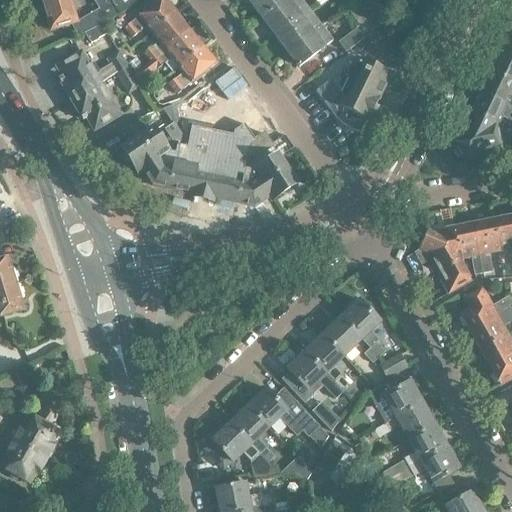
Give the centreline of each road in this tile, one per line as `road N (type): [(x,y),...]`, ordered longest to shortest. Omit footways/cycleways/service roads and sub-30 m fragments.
road 1 (residential): [(189,511),(179,426),(370,244)]
road 2 (residential): [(511,494),(370,244)]
road 3 (residential): [(340,203),(195,0)]
road 4 (residential): [(511,185),(439,198),(370,244)]
road 5 (unclassified): [(417,125),(477,0)]
road 6 (secondary): [(80,290),(132,405)]
road 7 (unclassified): [(238,253),(300,250),(357,227)]
road 8 (secondary): [(132,405),(117,284)]
road 9 (secondary): [(109,259),(78,204),(40,161)]
road 10 (unclassified): [(357,227),(395,183),(417,125)]
